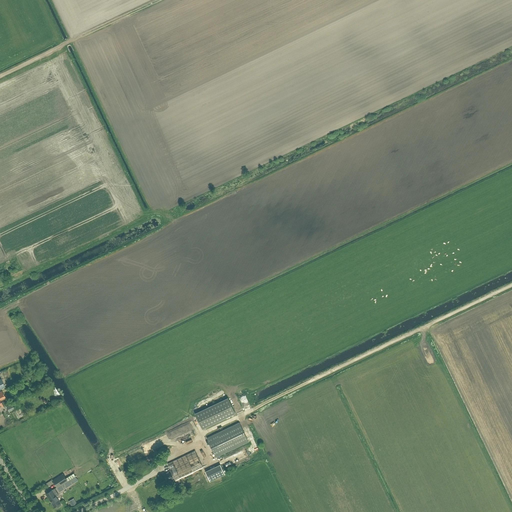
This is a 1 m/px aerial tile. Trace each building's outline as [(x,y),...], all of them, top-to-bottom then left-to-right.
[(236,413),(228,397),(195,413),(202,429),(236,413)] [(23,409),(14,413),(17,419),(26,415),(23,409)] [(193,422),(179,427),(182,434),(189,431),(189,430),(195,428),(193,422)] [(248,442),(239,422),(206,438),(216,457),(248,442)] [(203,467),(195,451),(168,463),(171,470),(168,471),(168,472),(164,474),(168,482),(169,481),(170,482),(175,479),(175,480),(203,467)] [(78,479),(74,474),(66,478),(63,474),(52,481),(57,488),(58,488),(60,491),(78,479)] [(59,495),(55,488),(52,490),(46,493),(54,506),(56,505),(57,507),(58,507),(61,505),(61,504),(56,496),(59,495)]
